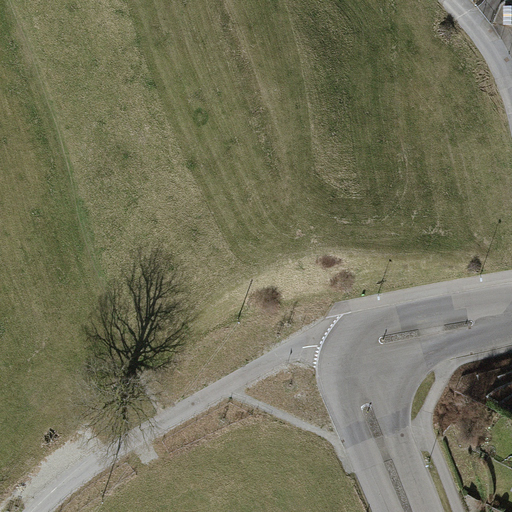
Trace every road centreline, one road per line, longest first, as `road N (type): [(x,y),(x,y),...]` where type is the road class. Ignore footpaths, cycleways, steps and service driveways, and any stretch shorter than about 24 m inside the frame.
road 1 (residential): [(45,511),(184,404),(348,350)]
road 2 (residential): [(407,511),(348,350)]
road 3 (residential): [(348,350),(511,311)]
